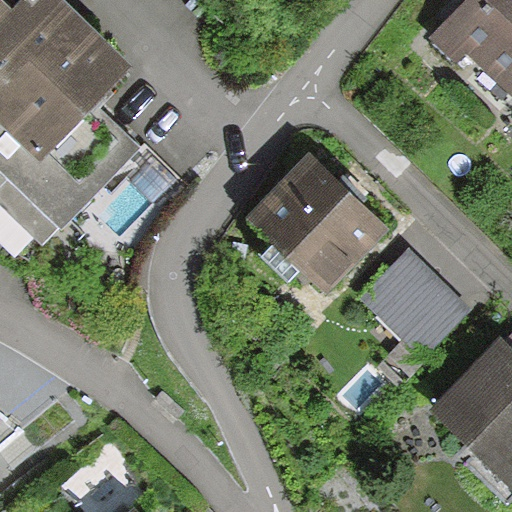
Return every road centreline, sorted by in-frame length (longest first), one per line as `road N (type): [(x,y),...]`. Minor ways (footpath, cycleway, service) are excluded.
road 1 (residential): [(270,511),(175,306),(177,254),(307,87)]
road 2 (residential): [(234,511),(114,385),(0,326)]
road 3 (residential): [(307,87),(511,283)]
